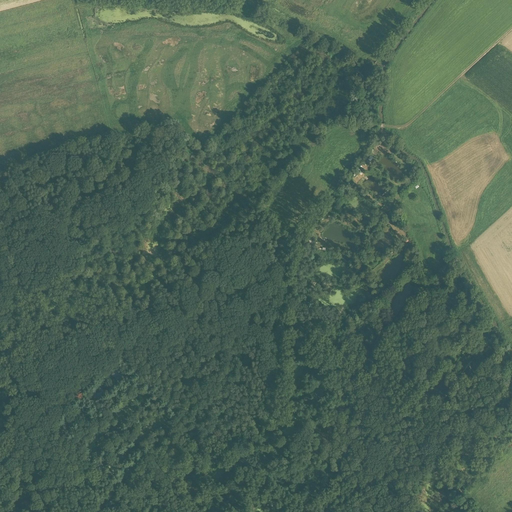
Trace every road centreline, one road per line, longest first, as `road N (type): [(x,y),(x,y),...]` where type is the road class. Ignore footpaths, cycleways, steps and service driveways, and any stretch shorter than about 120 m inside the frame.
road 1 (track): [(476,511),(394,414),(271,327),(98,511)]
road 2 (track): [(475,334),(315,511)]
road 3 (track): [(347,381),(386,338),(361,250),(397,201)]
road 4 (track): [(376,125),(410,123),(511,29)]
